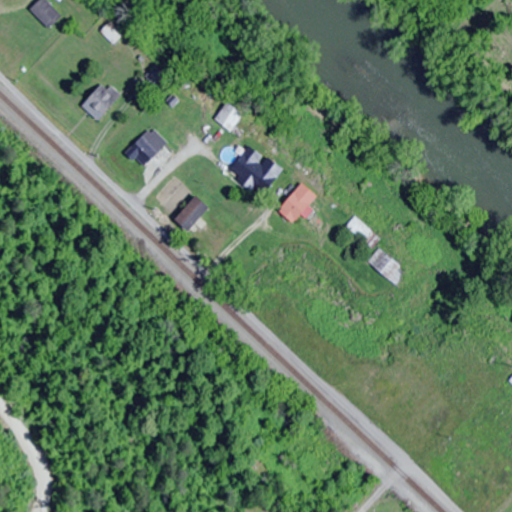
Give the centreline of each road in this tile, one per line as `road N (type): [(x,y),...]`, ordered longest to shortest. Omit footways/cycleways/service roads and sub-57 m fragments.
road 1 (residential): [(455,511),(0,80)]
road 2 (residential): [(0,395),(40,457),(33,511)]
